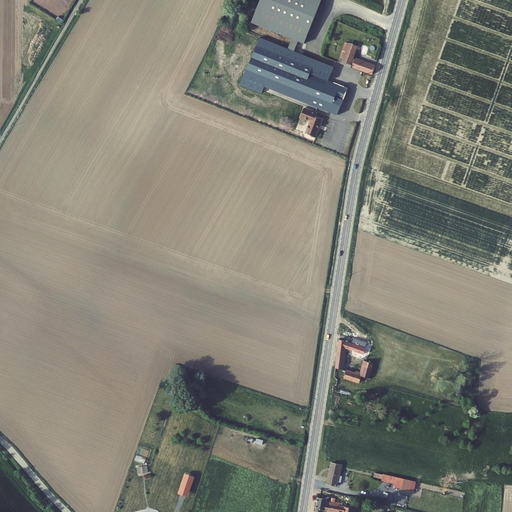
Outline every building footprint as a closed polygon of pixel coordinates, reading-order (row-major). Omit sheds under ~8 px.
[(296,37),(294,42),(300,44),(302,40),(308,42),(324,0),(263,0),(255,21),(296,37)] [(262,36),(249,68),(342,105),(349,87),(330,79),(335,66),(298,50),(300,44),(294,42),(291,48),(262,36)] [(350,39),(344,59),(352,62),(352,64),(372,72),(375,63),(355,55),(355,56),(353,56),(357,42),(350,39)] [(249,68),(242,83),(263,91),(266,84),(339,114),(342,105),(249,68)] [(305,106),(301,115),(311,119),(306,131),(312,134),(316,136),(316,135),(323,118),(315,115),(317,111),(305,106)] [(340,337),(336,368),(342,370),(345,351),(352,354),(354,350),(362,353),(366,340),(352,335),(350,341),(340,337)] [(353,373),(374,380),(376,373),(372,371),(375,363),(366,360),(364,364),(367,365),(364,373),(354,369),(353,373)] [(353,373),(348,371),(345,379),(359,383),(361,376),(353,373)] [(370,394),(368,400),(378,403),(380,397),(370,394)] [(137,454),(135,460),(145,463),(146,458),(137,454)] [(331,462),(327,480),(338,483),(342,464),(331,462)] [(138,473),(148,472),(147,465),(137,466),(138,473)] [(404,479),(375,472),(373,478),(397,484),(396,487),(402,488),(404,479)] [(193,479),(183,476),(177,497),(186,500),(193,479)] [(353,511),(354,509),(341,507),(341,504),(329,503),(329,501),(319,500),(317,511),(324,511),(325,510),(339,511),(353,511)]
